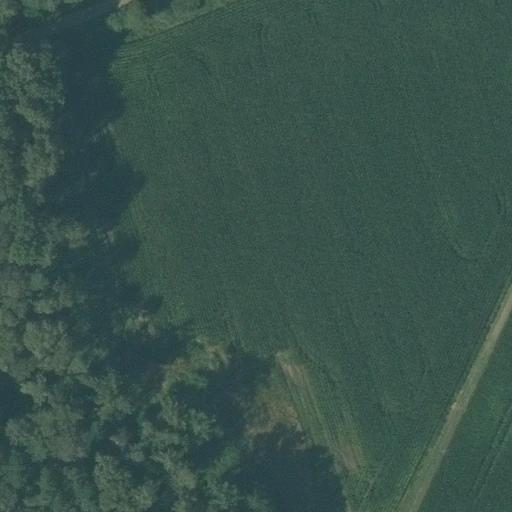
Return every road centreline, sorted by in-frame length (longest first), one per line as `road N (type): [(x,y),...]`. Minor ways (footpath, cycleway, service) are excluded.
road 1 (unclassified): [(0,414),(72,470),(100,511)]
road 2 (unclassified): [(127,0),(0,48)]
